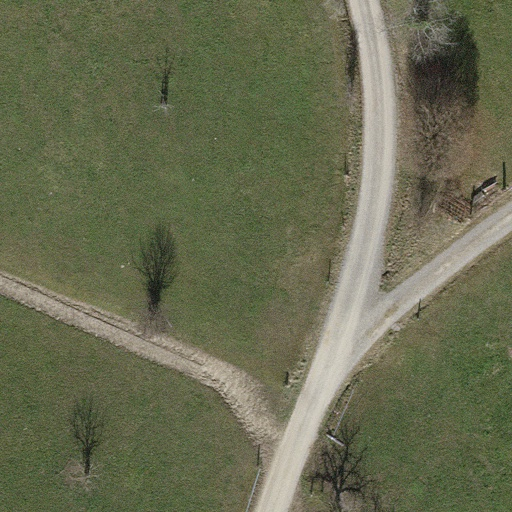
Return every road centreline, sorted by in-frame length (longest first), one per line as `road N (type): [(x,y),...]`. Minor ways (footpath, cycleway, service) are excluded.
road 1 (track): [(276,511),(389,184),(382,74),(364,0)]
road 2 (track): [(323,379),(511,212)]
